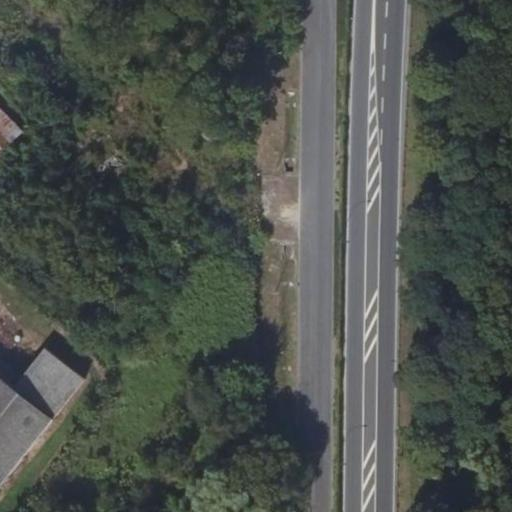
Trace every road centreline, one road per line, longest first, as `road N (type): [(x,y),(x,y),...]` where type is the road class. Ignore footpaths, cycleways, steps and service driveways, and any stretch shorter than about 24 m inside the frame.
road 1 (primary): [(386,511),(400,0)]
road 2 (primary): [(362,0),(352,511)]
